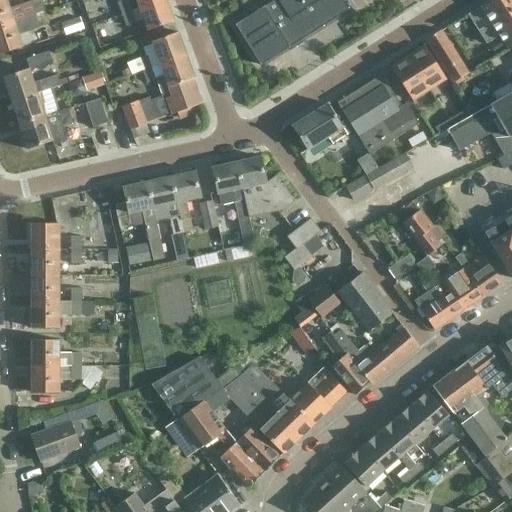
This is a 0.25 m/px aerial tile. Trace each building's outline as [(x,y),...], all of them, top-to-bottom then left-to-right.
[(0,0),(0,25),(13,21),(6,0),(0,0)] [(118,0),(116,1),(121,13),(131,10),(127,0),(118,0)] [(164,0),(155,0),(139,6),(147,29),(172,20),(164,0)] [(299,40),(348,9),(342,0),(272,0),(234,24),(260,65),(288,47),(290,49),(301,42),(299,40)] [(508,50),(511,47),(511,0),(492,0),(482,6),(468,15),(473,23),(485,15),(490,23),(478,30),(486,43),(499,36),(508,50)] [(19,4),(24,17),(34,14),(30,1),(19,4)] [(135,22),(131,10),(121,13),(125,25),(135,22)] [(39,27),(34,14),(24,17),(28,30),(39,27)] [(13,21),(0,25),(0,53),(21,46),(13,21)] [(160,64),(185,55),(177,32),(151,41),(160,64)] [(440,32),(424,41),(450,83),(466,73),(440,32)] [(424,45),(407,55),(428,89),(445,79),(424,45)] [(25,58),(28,68),(29,70),(52,62),(48,50),(25,58)] [(185,55),(160,64),(168,86),(192,78),(193,77),(185,55)] [(428,89),(407,55),(390,66),(412,100),(428,89)] [(10,101),(36,92),(29,70),(28,68),(2,77),(10,101)] [(78,92),(105,83),(101,70),(73,79),(78,92)] [(192,78),(168,86),(171,94),(165,96),(172,113),(201,102),(192,78)] [(504,97),(511,92),(511,82),(499,90),(504,97)] [(409,127),(389,96),(382,85),(376,89),(371,83),(361,89),(362,93),(348,101),(344,104),(339,107),(353,130),(366,152),(409,127)] [(18,125),(44,116),(36,92),(10,101),(18,125)] [(511,92),(504,97),(490,105),(446,129),(458,151),(491,133),(493,136),(503,154),(511,148),(511,144),(509,140),(508,137),(511,134),(511,92)] [(92,127),(107,121),(98,98),(84,103),(92,127)] [(127,122),(143,116),(137,100),(121,106),(127,122)] [(331,144),(346,134),(327,103),(291,126),(306,150),(326,137),(331,144)] [(44,116),(18,125),(26,149),(51,140),(53,146),(66,141),(61,126),(72,122),(67,108),(44,116)] [(461,111),(448,118),(451,125),(465,118),(461,111)] [(143,116),(127,122),(130,129),(131,129),(134,138),(148,133),(145,123),(146,123),(143,116)] [(451,125),(448,118),(434,126),(438,133),(451,125)] [(511,149),(503,154),(496,159),(502,169),(511,163),(511,149)] [(376,167),(366,152),(355,160),(364,174),(376,167)] [(376,167),(364,174),(372,188),(410,166),(402,153),(376,167)] [(260,156),(236,161),(248,216),(282,209),(293,200),(275,175),(265,182),(260,156)] [(254,243),(248,216),(236,161),(212,167),(220,205),(234,202),(244,245),(254,243)] [(185,200),(199,197),(193,171),(170,176),(182,232),(192,229),(189,217),(185,200)] [(182,232),(170,176),(146,181),(155,221),(169,218),(172,234),(180,232),(182,232)] [(122,186),(128,213),(141,210),(152,259),(163,257),(155,221),(146,181),(122,186)] [(217,226),(211,200),(198,203),(204,229),(217,226)] [(511,207),(509,209),(500,215),(510,230),(499,237),(490,222),(481,228),(511,276),(511,207)] [(427,255),(439,246),(427,231),(432,227),(419,211),(402,223),(427,255)] [(319,231),(310,218),(286,236),(295,249),(301,244),(319,231)] [(31,249),(58,249),(58,222),(55,222),(30,222),(31,249)] [(180,232),(172,234),(169,234),(175,260),(186,257),(180,232)] [(70,236),(70,249),(81,249),(81,236),(70,236)] [(145,243),(123,247),(127,265),(149,260),(145,243)] [(301,244),(295,249),(284,257),(294,270),(311,257),(301,244)] [(31,275),(58,275),(58,249),(31,249),(31,275)] [(81,262),(81,249),(70,249),(70,262),(81,262)] [(454,259),(462,269),(482,296),(501,282),(482,255),(468,265),(460,254),(454,259)] [(395,280),(414,267),(407,255),(387,269),(395,280)] [(462,269),(433,287),(453,316),(482,296),(462,269)] [(368,331),(392,312),(361,272),(337,291),(368,331)] [(31,301),(58,301),(58,275),(31,275),(31,301)] [(339,302),(325,284),(307,299),(321,317),(339,302)] [(70,286),(70,300),(80,300),(80,287),(70,286)] [(453,316),(433,287),(413,301),(434,329),(453,316)] [(80,301),(80,300),(70,300),(70,314),(80,314),(80,301)] [(58,301),(31,301),(31,327),(58,326),(58,301)] [(93,301),(80,301),(80,314),(93,314),(93,301)] [(313,348),(299,327),(291,333),(305,354),(313,348)] [(376,350),(391,368),(417,347),(404,328),(376,350)] [(371,384),(391,368),(376,350),(369,341),(357,350),(339,329),(333,335),(340,345),(340,346),(349,358),(369,382),(371,384)] [(330,330),(321,337),(320,338),(337,360),(329,366),(353,395),(369,382),(349,358),(340,346),(340,345),(333,335),(330,330)] [(511,366),(511,337),(499,346),(511,366)] [(58,365),(70,365),(79,365),(79,352),(58,352),(58,339),(30,339),(30,365),(58,365)] [(484,346),(453,370),(474,396),(490,384),(500,397),(511,387),(511,383),(504,374),(506,372),(484,346)] [(204,401),(221,389),(239,376),(233,368),(215,381),(197,356),(150,383),(176,418),(177,419),(198,448),(214,436),(212,432),(217,429),(221,424),(212,411),(211,410),(204,401)] [(329,409),(304,385),(288,400),(253,363),(241,375),(277,413),(288,402),(311,425),(329,409)] [(58,365),(30,365),(30,392),(58,392),(58,365)] [(79,378),(79,365),(70,365),(70,378),(79,378)] [(322,368),(304,385),(329,409),(331,407),(330,406),(345,392),(322,368)] [(503,501),(511,494),(511,492),(502,478),(511,470),(511,432),(505,438),(474,396),(453,370),(431,386),(471,438),(485,457),(475,465),(492,486),(503,501)] [(241,375),(239,376),(221,389),(228,398),(229,399),(258,430),(283,454),(311,425),(288,402),(277,413),(241,375)] [(212,411),(229,399),(228,398),(221,389),(204,401),(211,410),(212,411)] [(426,390),(409,405),(431,429),(448,414),(426,390)] [(409,405),(393,419),(414,443),(431,429),(409,405)] [(176,418),(164,427),(165,428),(185,457),(197,448),(177,419),(176,418)] [(74,433),(82,431),(78,419),(70,421),(70,420),(31,433),(40,460),(79,447),(74,433)] [(376,433),(398,457),(414,443),(393,419),(376,433)] [(249,486),(264,471),(236,441),(225,430),(221,424),(217,429),(212,432),(214,436),(225,444),(226,443),(230,447),(220,456),(249,486)] [(236,441),(264,471),(279,456),(251,428),(236,441)] [(376,433),(359,448),(381,471),(398,457),(376,433)] [(447,448),(456,440),(450,433),(441,441),(447,448)] [(447,448),(441,441),(431,449),(437,456),(447,448)] [(381,471),(359,448),(343,463),(365,487),(381,471)] [(413,476),(423,468),(417,461),(407,469),(413,476)] [(375,511),(381,508),(391,499),(384,492),(374,501),(341,466),(302,501),(307,507),(304,510),(306,511),(341,511),(349,505),(351,507),(350,511),(375,511)] [(176,502),(186,494),(168,468),(157,476),(176,502)] [(413,476),(407,469),(397,477),(401,482),(405,483),(413,476)] [(192,511),(231,511),(240,506),(215,473),(182,498),(192,511)] [(143,505),(133,491),(115,506),(119,511),(181,511),(165,489),(143,505)] [(118,511),(119,511),(115,506),(108,497),(100,504),(105,511),(118,511)] [(421,511),(423,506),(403,500),(399,511),(384,506),(381,511),(421,511)]
